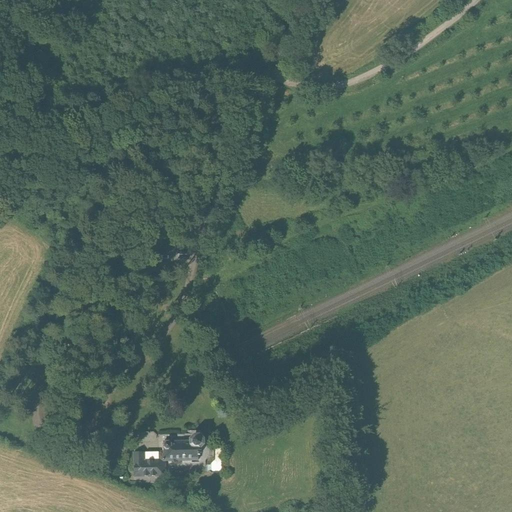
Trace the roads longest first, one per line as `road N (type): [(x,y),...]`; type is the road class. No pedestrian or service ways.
road 1 (unclassified): [(10,200),(155,101),(232,80),(276,76),(329,88),(357,80),(475,0)]
road 2 (track): [(511,151),(296,234),(221,281)]
